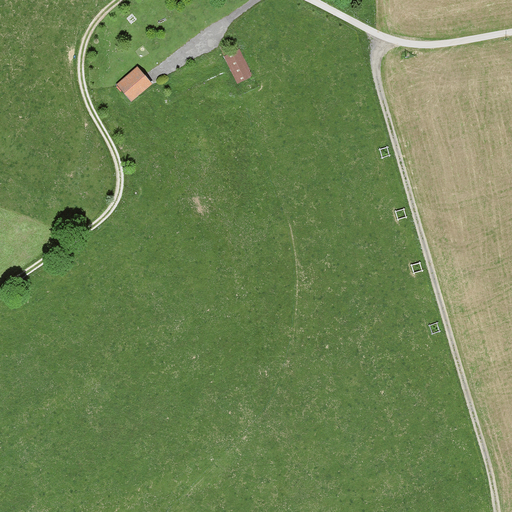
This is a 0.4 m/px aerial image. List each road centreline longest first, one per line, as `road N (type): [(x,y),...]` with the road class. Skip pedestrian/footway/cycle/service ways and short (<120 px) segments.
road 1 (track): [(498,511),(372,60),(382,37),(413,45),(511,31)]
road 2 (track): [(0,294),(108,218),(121,185),(86,98),(79,57),(95,24),(121,0)]
